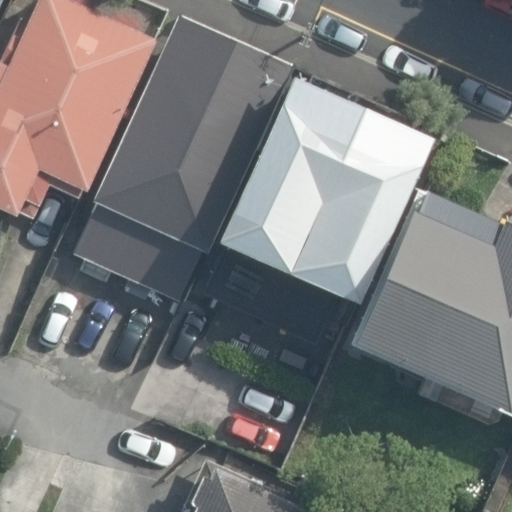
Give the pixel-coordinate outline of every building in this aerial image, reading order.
[(148,27),(86,0),(22,0),(0,52),(0,196),(18,204),(24,191),(35,196),(44,176),(78,190),(148,27)] [(278,59),(172,11),(90,195),(99,199),(77,247),(173,291),(278,59)] [(424,138),(286,77),(215,243),(350,304),(424,138)] [(511,211),(508,218),(412,186),(341,342),(506,410),(511,396),(511,211)] [(170,511),(289,511),(297,494),(198,444),(170,511)]
